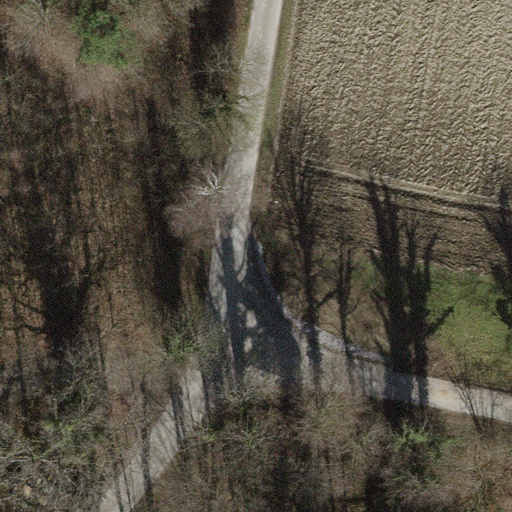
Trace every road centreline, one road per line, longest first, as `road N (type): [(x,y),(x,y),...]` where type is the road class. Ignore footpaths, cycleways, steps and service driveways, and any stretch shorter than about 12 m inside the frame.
road 1 (unclassified): [(277,0),(220,349),(109,511)]
road 2 (track): [(511,409),(220,349)]
road 3 (track): [(0,382),(220,349)]
